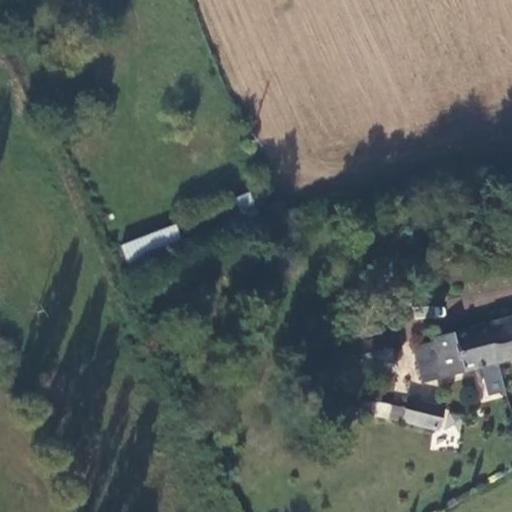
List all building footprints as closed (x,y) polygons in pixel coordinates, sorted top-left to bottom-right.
[(226,229),(216,203),(147,226),(157,253),(226,229)] [(382,335),(377,314),(351,319),(356,341),(382,335)] [(511,317),(491,323),(500,361),(511,358),(511,317)] [(500,361),(491,323),(435,338),(436,343),(418,347),(427,381),(483,365),(491,395),(507,391),(500,361)] [(395,357),(393,348),(390,336),(352,345),(357,366),(395,357)] [(427,423),(431,400),(409,396),(408,404),(394,401),(392,417),(427,423)] [(392,417),(394,401),(382,399),(379,415),(392,417)] [(447,402),(431,400),(427,423),(443,426),(447,402)]
